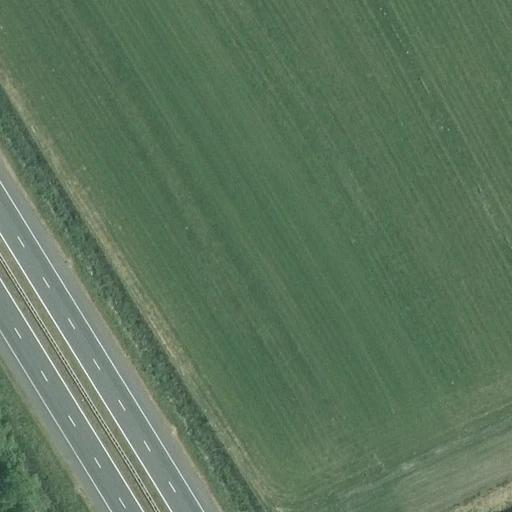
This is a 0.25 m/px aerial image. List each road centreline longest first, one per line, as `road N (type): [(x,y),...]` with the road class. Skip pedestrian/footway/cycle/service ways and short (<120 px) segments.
road 1 (motorway): [(185,511),(0,209)]
road 2 (motorway): [(0,305),(127,511)]
